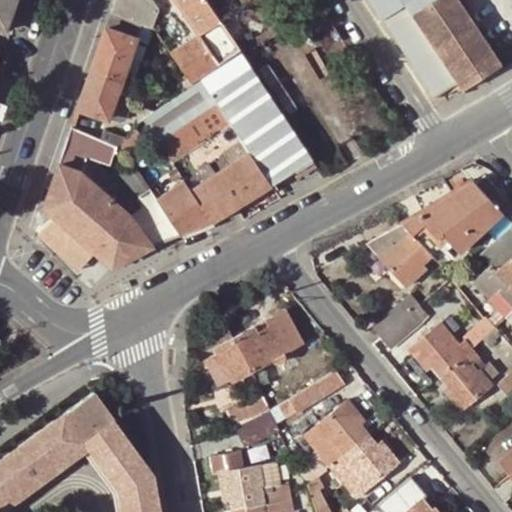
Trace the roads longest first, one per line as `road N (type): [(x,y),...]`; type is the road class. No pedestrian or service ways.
road 1 (residential): [(491,511),(262,240)]
road 2 (residential): [(141,301),(178,511)]
road 3 (tertiary): [(65,0),(0,190)]
road 4 (tertiary): [(433,144),(262,240)]
road 5 (residential): [(337,0),(433,144)]
road 6 (tertiary): [(262,240),(141,301)]
